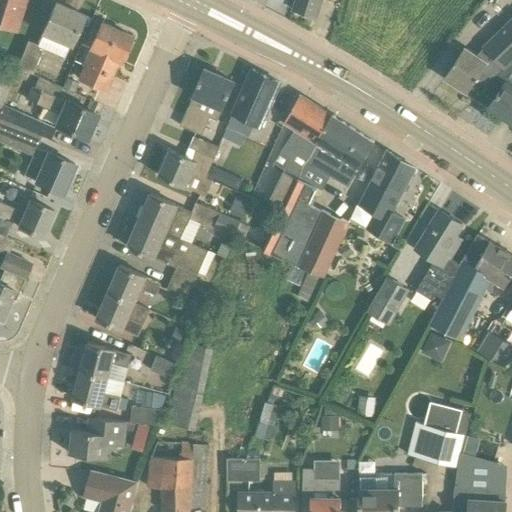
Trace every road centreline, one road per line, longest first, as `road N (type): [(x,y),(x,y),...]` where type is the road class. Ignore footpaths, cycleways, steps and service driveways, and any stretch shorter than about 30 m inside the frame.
road 1 (residential): [(34,377),(63,292),(191,3)]
road 2 (secondary): [(511,190),(368,97),(191,3)]
road 3 (residential): [(31,511),(34,377)]
